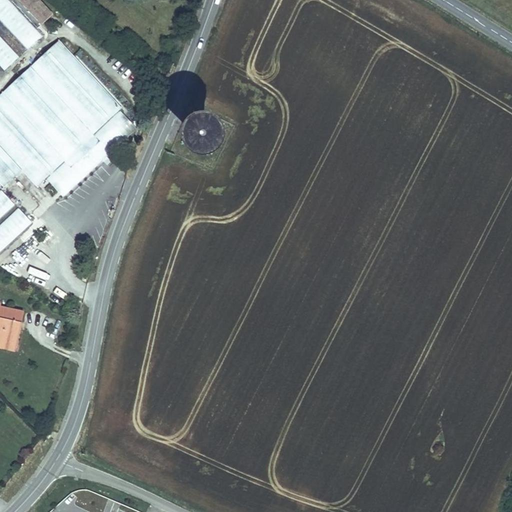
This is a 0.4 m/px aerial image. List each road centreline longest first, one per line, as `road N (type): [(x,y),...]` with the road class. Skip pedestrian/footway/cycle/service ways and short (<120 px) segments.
road 1 (tertiary): [(213,0),(109,267),(78,414),(57,460)]
road 2 (unknown): [(76,0),(178,90)]
road 3 (unclassified): [(180,511),(57,460)]
